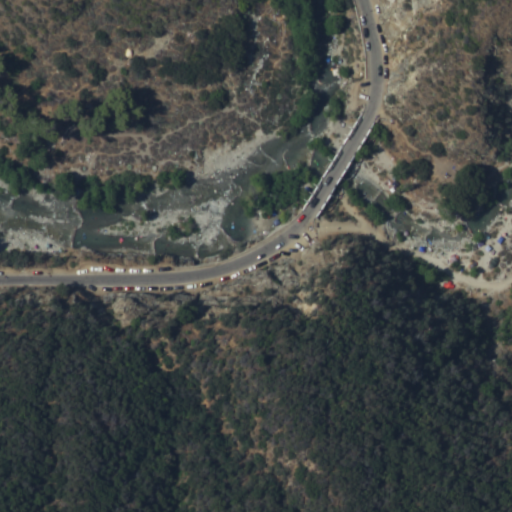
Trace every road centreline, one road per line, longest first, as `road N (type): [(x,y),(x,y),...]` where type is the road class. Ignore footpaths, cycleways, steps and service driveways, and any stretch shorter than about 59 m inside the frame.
road 1 (residential): [(0,279),(215,271),(275,246),(306,216)]
road 2 (track): [(511,271),(478,288),(361,227),(292,234)]
